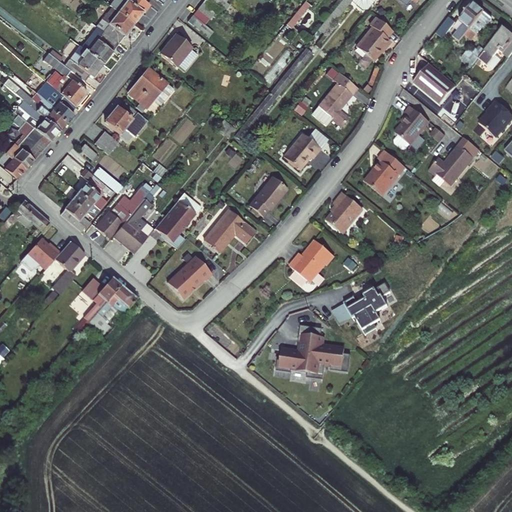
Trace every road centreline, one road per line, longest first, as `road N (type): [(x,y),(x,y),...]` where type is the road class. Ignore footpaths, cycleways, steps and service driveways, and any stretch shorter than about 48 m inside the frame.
road 1 (residential): [(188,323),(176,322),(29,188),(180,0)]
road 2 (residential): [(447,0),(401,60),(361,140),(274,246),(188,323)]
road 3 (track): [(239,368),(411,511)]
